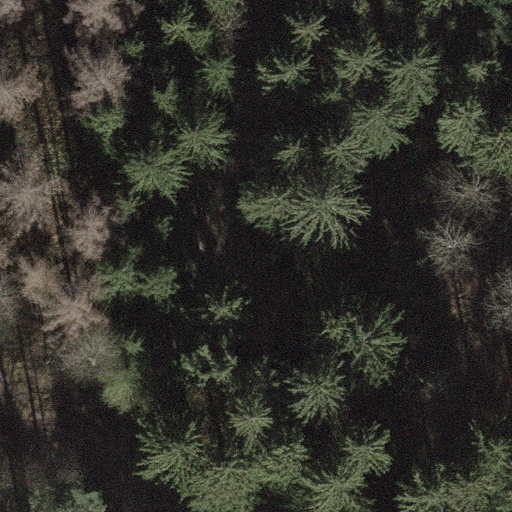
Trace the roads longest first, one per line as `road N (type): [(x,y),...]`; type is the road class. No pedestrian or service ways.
road 1 (track): [(266,0),(245,131),(134,511)]
road 2 (track): [(0,385),(118,511)]
